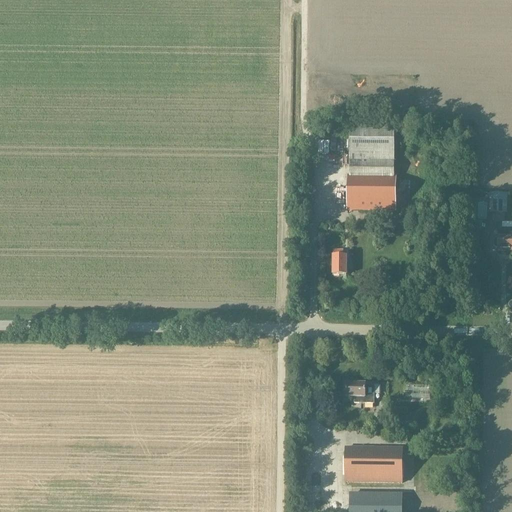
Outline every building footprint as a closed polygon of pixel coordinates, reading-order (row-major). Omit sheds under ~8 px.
[(349,176),(393,176),(394,122),(350,121),(349,176)] [(393,176),(349,176),(348,176),(347,210),(395,211),(396,176),(393,176)] [(490,192),(490,212),(507,212),(507,192),(490,192)] [(511,222),(502,223),(502,228),(498,228),(498,238),(496,238),(494,240),(494,247),(495,249),(498,249),(498,251),(511,251),(511,222)] [(346,276),(346,257),(343,257),(343,250),(333,250),(333,257),(332,276),(346,276)] [(346,399),(354,399),(354,402),(374,402),(374,385),(365,385),(346,385),(346,399)] [(405,389),(405,402),(425,401),(425,388),(405,389)] [(402,484),(402,449),(345,449),(345,483),(402,484)] [(352,494),(351,511),(452,511),(452,495),(352,494)]
